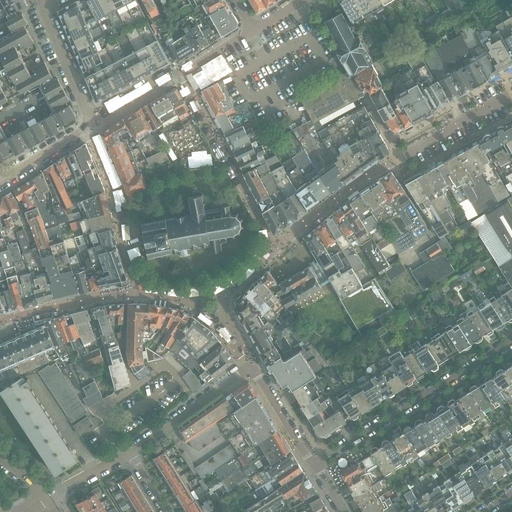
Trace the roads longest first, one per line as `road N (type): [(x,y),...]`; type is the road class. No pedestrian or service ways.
road 1 (residential): [(312,462),(249,365),(130,451)]
road 2 (residential): [(312,462),(511,339)]
road 3 (residential): [(91,123),(252,29)]
road 4 (residential): [(391,163),(511,94)]
road 5 (residential): [(91,123),(43,5)]
